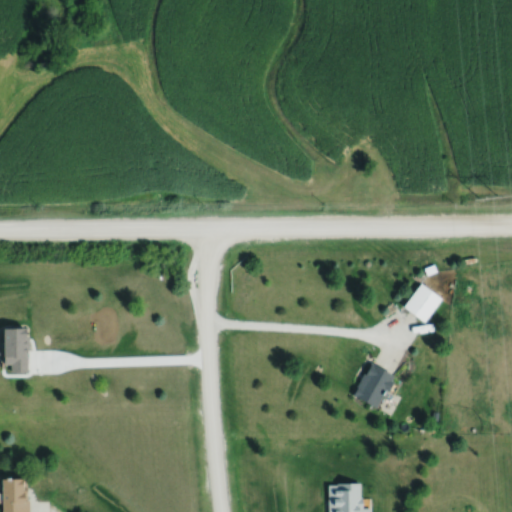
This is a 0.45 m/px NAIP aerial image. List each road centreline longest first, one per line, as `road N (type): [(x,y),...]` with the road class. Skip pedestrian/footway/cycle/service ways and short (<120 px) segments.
road 1 (residential): [(0,228),(511,222)]
road 2 (residential): [(209,226),(204,304),(220,511)]
